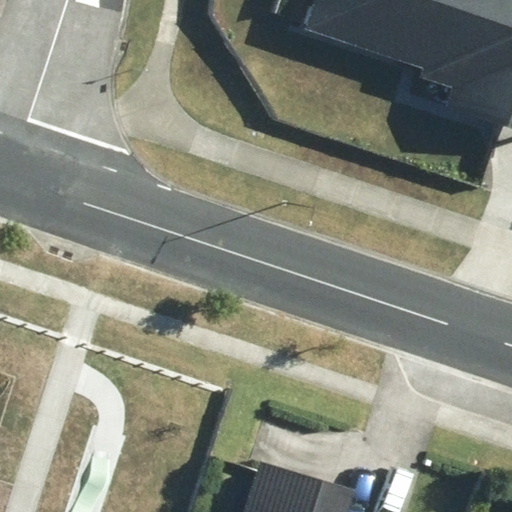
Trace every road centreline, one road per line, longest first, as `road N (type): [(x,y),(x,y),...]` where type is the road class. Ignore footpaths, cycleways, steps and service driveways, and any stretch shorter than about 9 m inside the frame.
road 1 (tertiary): [(511,346),(13,178)]
road 2 (residential): [(13,178),(63,0)]
